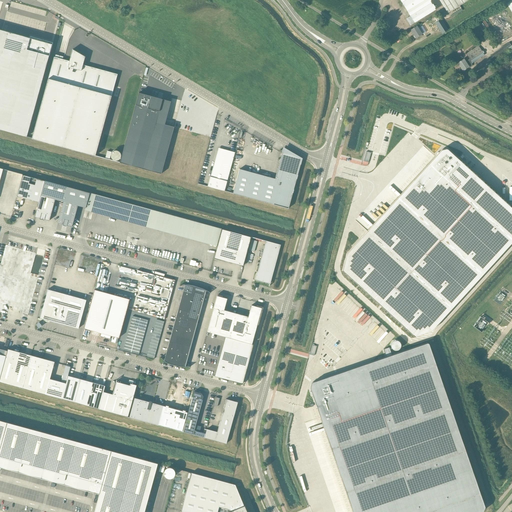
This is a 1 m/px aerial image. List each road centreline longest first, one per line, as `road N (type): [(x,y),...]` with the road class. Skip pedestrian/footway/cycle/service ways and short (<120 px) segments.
road 1 (unclassified): [(48,0),(323,161)]
road 2 (unclassified): [(284,304),(1,226)]
road 3 (unclassified): [(0,324),(260,394)]
road 4 (tertiary): [(323,161),(284,304)]
road 5 (tertiary): [(289,305),(329,163)]
road 6 (tertiary): [(511,131),(438,93),(386,79)]
road 7 (tertiary): [(260,394),(251,454),(270,511)]
road 8 (tertiary): [(276,511),(256,454),(265,395)]
